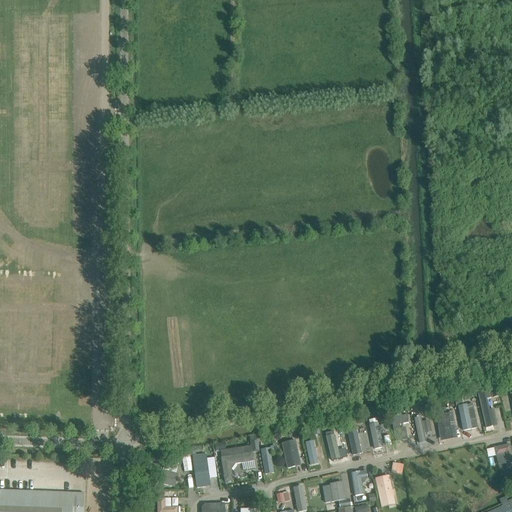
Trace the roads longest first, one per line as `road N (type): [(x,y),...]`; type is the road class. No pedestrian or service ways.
road 1 (unclassified): [(126,444),(124,0)]
road 2 (unclassified): [(511,359),(126,444)]
road 3 (unclassified): [(126,444),(0,439)]
